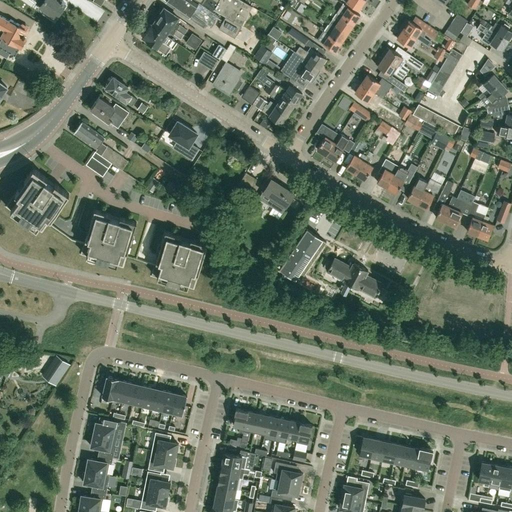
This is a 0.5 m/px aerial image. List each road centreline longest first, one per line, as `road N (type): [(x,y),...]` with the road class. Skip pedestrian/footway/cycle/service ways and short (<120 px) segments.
road 1 (residential): [(66,291),(511,396)]
road 2 (residential): [(217,380),(106,351),(95,355),(60,511)]
road 3 (residential): [(509,267),(417,230),(288,154)]
road 4 (residential): [(288,154),(109,42)]
road 5 (residential): [(33,137),(98,189),(209,230)]
road 6 (residential): [(288,154),(393,0)]
road 7 (residential): [(217,380),(190,511)]
road 8 (residential): [(340,408),(217,380)]
road 9 (tertiary): [(33,137),(109,42)]
road 10 (residential): [(459,431),(340,408)]
